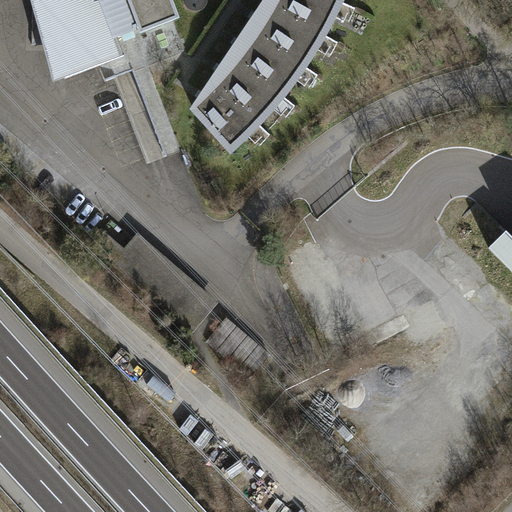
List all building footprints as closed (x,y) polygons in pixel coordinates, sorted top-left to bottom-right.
[(165,0),(43,0),(65,78),(125,56),(117,37),(129,32),(171,16),(165,0)] [(340,0),(267,0),(266,3),(250,26),(234,50),(218,72),(201,97),(185,120),(223,165),(265,123),(300,76),(328,32),(340,0)] [(95,253),(192,338),(217,310),(137,241),(124,255),(107,240),(95,253)] [(317,250),(281,268),(327,359),(363,342),(317,250)] [(408,317),(421,342),(447,329),(434,304),(408,317)] [(228,320),(207,346),(249,380),(270,354),(228,320)]
